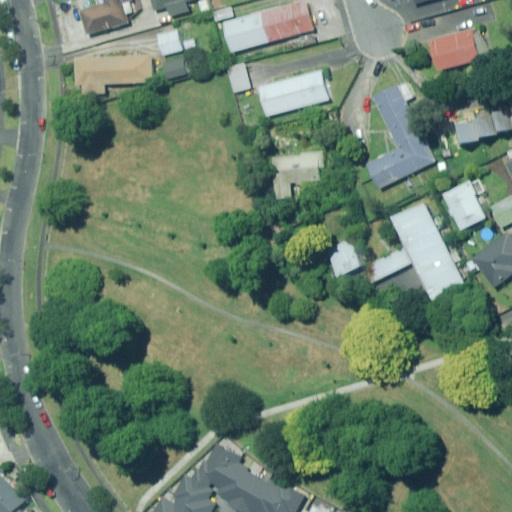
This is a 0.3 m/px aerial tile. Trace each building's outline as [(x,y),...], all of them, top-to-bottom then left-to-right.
[(123,6),(121,0),(106,0),(108,5),(83,13),(90,37),(131,25),(128,16),(139,13),(136,2),(123,6)] [(199,0),(152,0),(155,12),(169,9),(172,18),(191,13),(189,3),(199,0)] [(317,32),(309,2),(227,24),(235,54),(317,32)] [(236,18),(233,8),(215,13),(217,23),(236,18)] [(488,60),(480,31),(437,44),(445,73),(488,60)] [(185,52),(180,32),(159,37),(164,57),(185,52)] [(156,84),(154,57),(79,61),(80,87),(86,86),(87,96),(110,95),(109,86),(156,84)] [(193,75),(188,57),(165,63),(170,81),(193,75)] [(252,90),(246,64),(230,68),(235,94),(252,90)] [(332,101),(324,72),(262,88),(270,118),(332,101)] [(416,98),(408,81),(375,98),(401,150),(368,166),(381,191),(438,163),(408,102),(416,98)] [(493,114),(500,136),(511,132),(511,110),(511,108),(493,114)] [(477,119),(484,141),(500,136),(493,114),(477,119)] [(484,141),(477,119),(456,126),(463,148),(484,141)] [(328,169),(327,152),(276,158),(281,201),(295,199),(294,185),(324,182),(323,169),(328,169)] [(489,220),(472,183),(446,196),(462,232),(489,220)] [(511,225),(511,198),(493,209),(504,230),(511,225)] [(472,293),(427,205),(398,219),(443,307),(472,293)] [(511,235),(511,233),(475,260),(497,290),(511,278),(511,235)] [(369,268),(356,241),(333,252),(346,279),(369,268)] [(411,266),(403,250),(365,271),(373,286),(411,266)] [(215,511),(223,500),(241,511),(298,511),(307,499),(288,487),(285,492),(240,464),(243,458),(219,443),(197,478),(189,473),(172,499),(167,496),(156,511),(215,511)] [(0,511),(1,511),(2,511),(22,511),(31,501),(8,480),(0,488),(0,511)] [(331,511),(316,503),(310,511),(331,511)]
